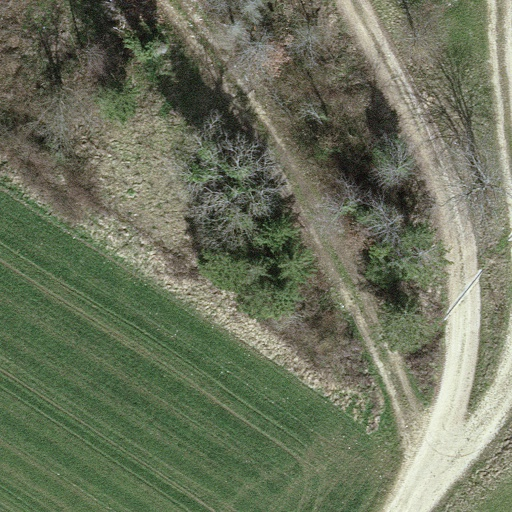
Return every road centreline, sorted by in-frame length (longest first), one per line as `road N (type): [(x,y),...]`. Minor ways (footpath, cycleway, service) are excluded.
road 1 (track): [(165,0),(231,89),(360,318),(422,482)]
road 2 (track): [(352,0),(445,190),(457,279),(455,349),(422,482)]
road 3 (track): [(422,482),(473,437),(511,359)]
road 4 (track): [(511,129),(499,0)]
